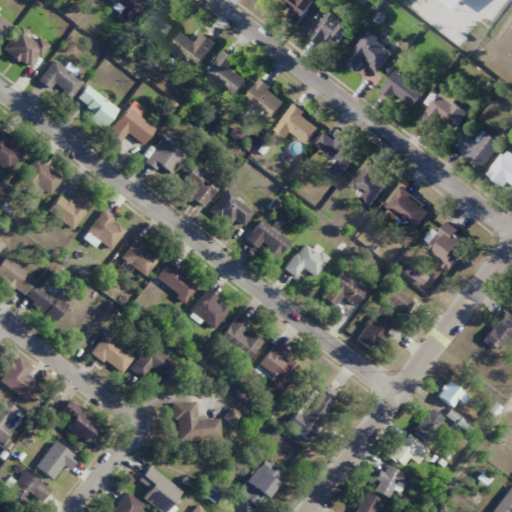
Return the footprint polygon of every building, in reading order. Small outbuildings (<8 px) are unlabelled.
[(127,23),(143,2),(141,0),(112,0),(123,8),(117,16),(127,23)] [(172,27),(164,20),(172,9),(160,0),(138,29),(159,45),(172,27)] [(280,0),(274,8),(294,26),(315,3),(311,0),(280,0)] [(351,29),(328,11),(308,37),(319,45),(326,36),(339,45),(351,29)] [(0,37),(10,25),(0,16),(0,37)] [(47,46),(20,26),(2,49),(29,69),(47,46)] [(378,71),(393,52),(367,30),(341,62),(355,73),(365,61),(378,71)] [(170,48),(194,69),(216,43),(204,33),(195,43),(182,33),(170,48)] [(206,74),(234,95),(246,80),(229,68),(236,58),(225,50),(206,74)] [(68,98),(81,84),(55,59),(36,79),(48,90),(54,84),(68,98)] [(381,90),(409,112),(425,92),(396,70),(381,90)] [(259,80),(236,109),(254,124),(261,114),(269,120),(285,100),(259,80)] [(100,129),(116,112),(88,85),(76,98),(92,113),(88,118),(100,129)] [(442,118),(452,129),(468,114),(445,91),(418,118),(430,130),(442,118)] [(293,105),(274,129),(286,138),(291,132),(305,144),(319,126),(293,105)] [(117,143),(128,132),(140,145),(153,132),(129,108),(105,131),(117,143)] [(0,166),(6,172),(23,150),(0,130),(0,166)] [(315,145),(332,158),(323,169),(337,179),(357,154),(326,130),(315,145)] [(480,168),(501,145),(487,132),(477,143),(467,134),(456,145),(480,168)] [(168,177),(184,154),(161,138),(145,160),(168,177)] [(511,162),(499,155),(487,174),(506,185),(508,181),(511,183),(511,162)] [(47,195),(61,179),(36,158),(18,180),(36,195),(41,190),(47,195)] [(369,204),(390,181),(371,163),(349,186),(369,204)] [(203,206),(220,184),(194,164),(177,186),(203,206)] [(386,205),(412,230),(429,213),(404,187),(386,205)] [(229,227),(234,220),(241,226),(253,213),(225,190),(208,210),(229,227)] [(59,196),(48,209),(70,229),(94,202),(81,192),(69,205),(59,196)] [(108,251),(126,230),(103,210),(85,231),(108,251)] [(289,241),(260,220),(245,241),(274,262),(289,241)] [(442,270),(458,263),(453,251),(463,246),(454,227),(428,240),(442,270)] [(120,259),(142,276),(159,255),(137,237),(120,259)] [(295,279),(303,269),(313,276),(327,259),(305,242),(283,270),(295,279)] [(0,261),(0,278),(23,295),(35,279),(4,256),(0,261)] [(196,287),(169,262),(155,277),(182,302),(196,287)] [(334,306),(341,296),(354,306),(365,290),(339,271),(321,297),(334,306)] [(67,305),(57,297),(60,292),(41,278),(25,298),(54,321),(67,305)] [(413,302),(390,286),(380,300),(403,317),(413,302)] [(213,291),(191,303),(206,328),(227,316),(213,291)] [(480,340),(494,352),(511,331),(511,313),(507,309),(480,340)] [(394,322),(377,310),(355,338),(372,351),(394,322)] [(263,341),(247,329),(251,323),(238,313),(219,338),(247,361),(263,341)] [(91,351),(119,374),(133,357),(104,334),(91,351)] [(258,364),(272,375),(268,380),(280,388),(296,367),(283,356),(287,350),(275,341),(258,364)] [(166,384),(178,367),(148,344),(128,368),(141,378),(147,370),(166,384)] [(25,377),(31,367),(16,356),(0,378),(0,381),(26,400),(37,385),(25,377)] [(468,398),(448,381),(435,395),(449,408),(457,400),(462,404),(468,398)] [(307,438),(336,400),(316,386),(288,424),(307,438)] [(4,425),(16,410),(0,398),(0,442),(1,443),(10,430),(4,425)] [(97,427),(68,401),(54,418),(83,443),(97,427)] [(219,438),(218,419),(196,420),(195,401),(173,402),(175,440),(219,438)] [(424,442),(443,419),(430,408),(411,431),(424,442)] [(387,454),(400,466),(419,446),(406,433),(387,454)] [(78,457),(49,440),(33,466),(53,479),(62,465),(70,470),(78,457)] [(281,473),(265,459),(236,490),(256,508),(278,483),(275,480),(281,473)] [(388,499),(404,477),(385,463),(369,486),(388,499)] [(141,498),(159,511),(164,511),(181,492),(148,466),(138,480),(148,489),(141,498)] [(49,491),(24,471),(3,497),(18,509),(29,495),(39,503),(49,491)] [(511,511),(511,485),(490,511),(491,511),(511,511)] [(375,511),(382,502),(364,491),(351,511),(375,511)] [(136,511),(142,507),(126,492),(108,511),(136,511)]
